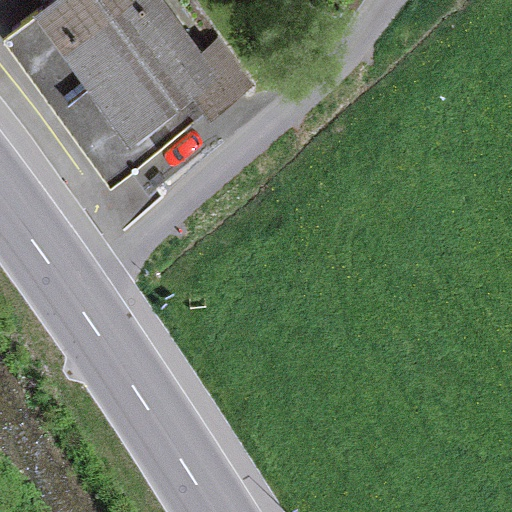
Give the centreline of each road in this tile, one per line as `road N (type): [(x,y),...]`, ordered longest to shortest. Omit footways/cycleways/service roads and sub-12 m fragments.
road 1 (residential): [(395,0),(324,89),(78,299)]
road 2 (secondary): [(212,511),(78,299)]
road 3 (secondary): [(78,299),(0,196)]
